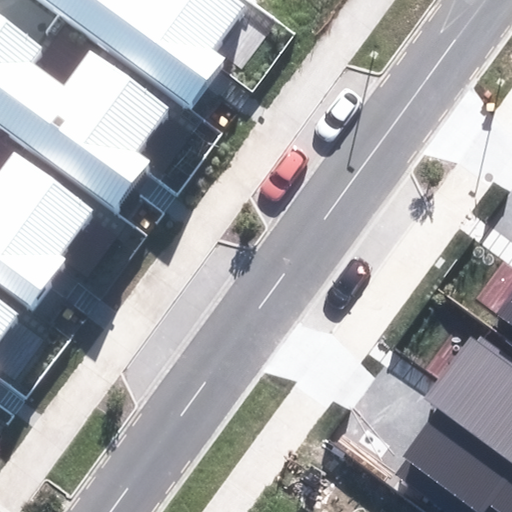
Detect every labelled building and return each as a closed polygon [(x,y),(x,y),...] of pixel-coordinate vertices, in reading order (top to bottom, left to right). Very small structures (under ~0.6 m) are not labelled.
[(29,0),(194,118),(228,71),(215,61),(250,13),(232,0),(29,0)] [(50,54),(0,17),(0,136),(114,219),(149,172),(136,163),(171,114),(93,58),(68,93),(38,71),(50,54)] [(0,289),(43,321),(77,274),(64,264),(100,215),(22,159),(0,188),(0,289)] [(0,375),(0,376),(0,375),(0,348),(23,318),(0,301),(0,375)] [(487,511),(491,508),(497,511),(511,511),(511,356),(480,333),(474,341),(469,337),(425,397),(442,410),(405,462),(474,511),(487,511)]
